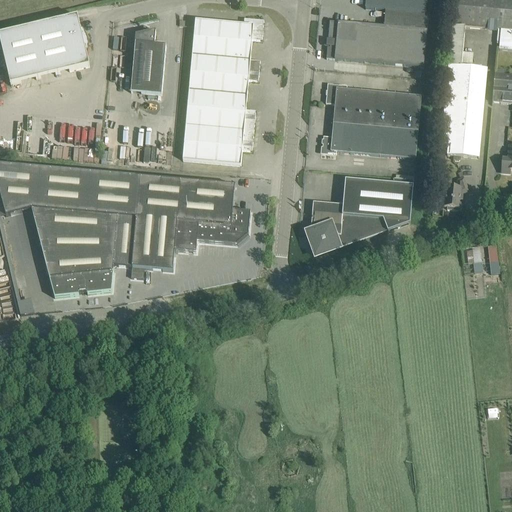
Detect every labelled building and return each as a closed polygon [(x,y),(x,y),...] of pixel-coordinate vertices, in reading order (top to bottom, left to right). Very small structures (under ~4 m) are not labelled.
[(366,0),(365,10),(386,12),(385,27),(426,30),(428,16),(426,16),(427,0),(366,0)] [(464,28),(501,31),(511,32),(511,0),(458,0),(456,27),(464,28)] [(89,68),(87,58),(89,53),(89,49),(89,44),(88,40),(86,36),(84,32),(80,29),(78,18),(0,36),(0,40),(11,86),(89,68)] [(256,113),(246,112),(249,82),(258,83),(260,63),(250,62),(252,42),(262,42),(264,22),(244,20),(244,26),(195,22),(183,162),(241,167),(242,152),(252,153),(256,113)] [(426,30),(385,27),(330,22),(328,39),(331,39),(331,41),(327,40),(326,47),(330,47),(330,49),(328,49),(327,60),(423,68),(426,30)] [(464,28),(456,27),(451,27),(445,97),(452,98),(447,157),(453,157),(453,161),(459,162),(461,160),(461,158),(479,159),(487,71),(461,69),(464,28)] [(511,32),(501,31),(499,51),(511,52),(511,32)] [(162,97),(165,56),(166,46),(154,45),(156,32),(136,36),(131,94),(162,97)] [(511,76),(495,75),(492,103),(511,105),(511,76)] [(416,161),(421,98),(347,91),(347,88),(328,86),(326,105),(335,106),(332,139),(324,138),(322,154),(336,156),(336,154),(416,161)] [(511,146),(509,147),(508,160),(503,160),(501,174),(510,174),(510,171),(511,170),(511,146)] [(54,157),(64,156),(64,147),(54,148),(54,157)] [(231,228),(233,212),(235,188),(0,166),(0,194),(6,217),(32,210),(50,279),(50,280),(55,299),(112,293),(114,273),(113,273),(113,267),(173,273),(175,252),(196,254),(197,243),(199,225),(231,228)] [(461,204),(459,204),(460,195),(468,193),(464,179),(458,181),(457,188),(444,187),(443,208),(447,208),(447,211),(460,212),(461,204)] [(414,182),(405,181),(395,180),(394,186),(346,181),(344,206),(313,204),(312,214),(315,215),(314,224),(311,224),(311,234),(308,235),(316,258),(388,232),(410,225),(414,182)] [(199,225),(197,243),(237,247),(248,237),(250,214),(233,212),(231,228),(199,225)] [(496,263),(496,247),(487,247),(487,263),(496,263)] [(467,265),(472,264),(472,273),(481,273),(480,248),(467,248),(467,265)] [(149,431),(138,431),(138,441),(149,441),(149,431)] [(163,493),(163,511),(173,511),(172,493),(163,493)]
